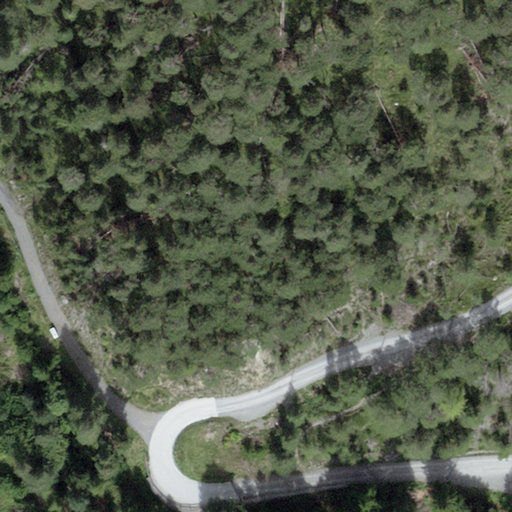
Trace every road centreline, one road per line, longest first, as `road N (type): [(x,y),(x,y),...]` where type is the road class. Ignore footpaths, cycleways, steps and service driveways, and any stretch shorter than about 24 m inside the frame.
road 1 (track): [(511,474),(426,469),(194,493),(180,490),(164,469),(164,433)]
road 2 (track): [(164,433),(190,411),(255,398),(511,299)]
road 3 (track): [(164,433),(119,410),(94,384),(0,193)]
